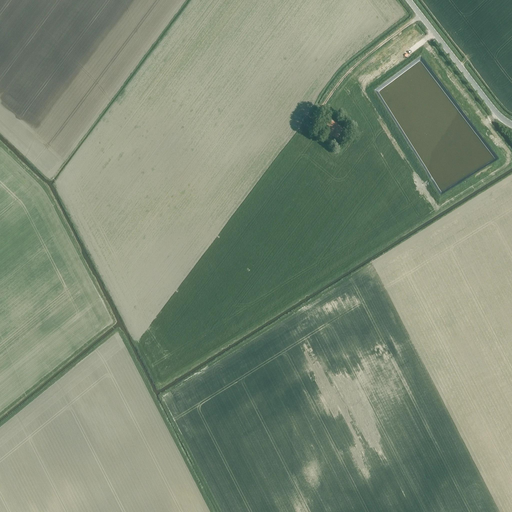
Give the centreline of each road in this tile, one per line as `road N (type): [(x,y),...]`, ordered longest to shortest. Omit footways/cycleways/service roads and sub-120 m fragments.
road 1 (tertiary): [(511,125),(408,0)]
road 2 (unknown): [(419,14),(325,93)]
